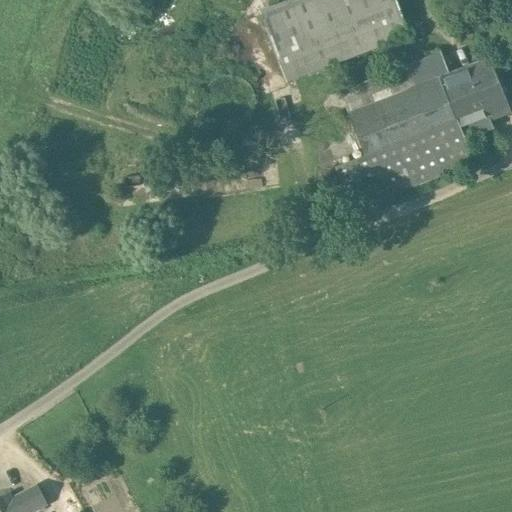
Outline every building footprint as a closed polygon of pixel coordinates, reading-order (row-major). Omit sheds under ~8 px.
[(395,0),(292,0),(260,12),(287,84),(410,37),(395,0)] [(441,54),(341,94),(349,116),(439,81),(450,76),(449,76),(441,54)] [(489,60),(449,76),(450,76),(439,81),(460,134),(465,142),(493,130),(490,122),(510,114),(489,60)] [(254,113),(256,103),(254,93),(248,84),(239,79),(229,77),(219,79),(211,85),(205,93),(203,103),(205,114),(211,122),(220,128),(230,130),(240,128),(248,122),(254,113)] [(439,81),(349,116),(366,160),(370,169),(460,134),(439,81)] [(460,134),(370,169),(366,160),(338,171),(354,211),(473,164),(465,142),(460,134)] [(37,486),(16,497),(24,511),(35,511),(47,506),(37,486)] [(24,511),(16,497),(12,499),(10,495),(0,500),(0,511),(24,511)]
